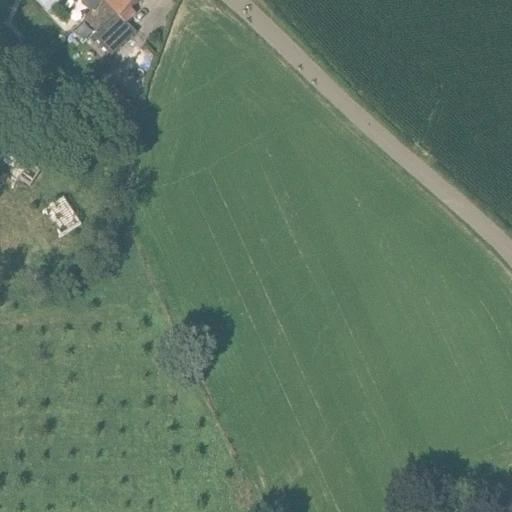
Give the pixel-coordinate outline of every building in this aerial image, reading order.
[(92,12),(93,12),(105,0),(36,0),(35,1),(47,15),(62,0),(76,0),(78,1),(90,14),(92,12)] [(84,22),(96,35),(93,39),(111,58),(136,35),(126,24),(135,15),(131,10),(142,0),(105,0),(93,12),(94,13),(84,22)] [(2,24),(0,26),(0,39),(0,40),(9,31),(2,24)] [(132,102),(106,82),(93,100),(119,119),(132,102)] [(69,199),(47,212),(62,239),(85,226),(69,199)]
